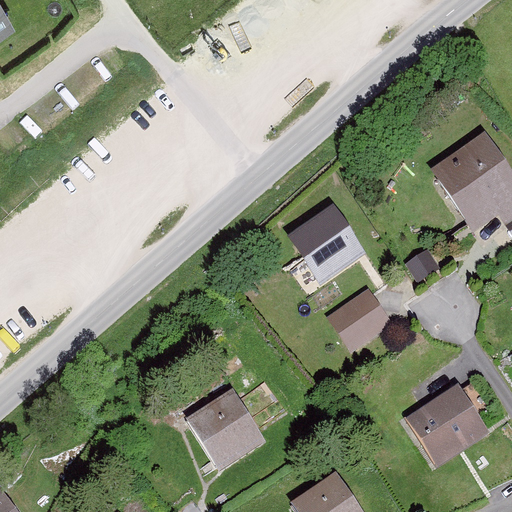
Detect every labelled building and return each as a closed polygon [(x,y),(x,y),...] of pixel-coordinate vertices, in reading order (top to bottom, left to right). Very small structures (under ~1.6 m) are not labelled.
[(433,168),(474,231),(498,216),(506,229),(511,224),(511,176),(484,134),(433,168)] [(366,252),(334,205),(287,235),(319,283),(366,252)] [(330,318),(349,347),(389,321),(370,291),(330,318)] [(405,418),(435,466),(490,432),(460,384),(405,418)] [(181,418),(210,481),(256,459),(227,397),(181,418)] [(297,501),(303,511),(362,511),(337,474),(297,501)] [(0,492),(0,511),(17,511),(2,491),(0,492)]
